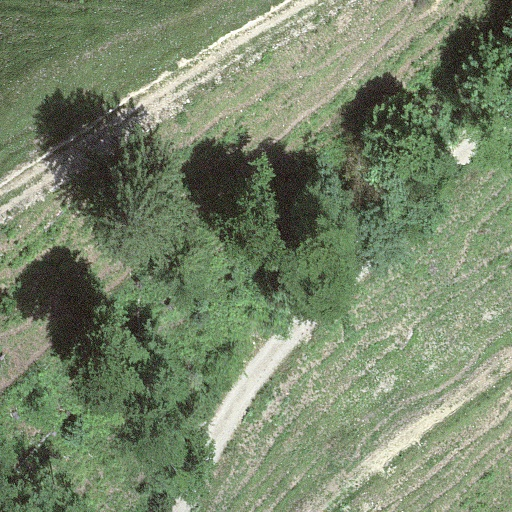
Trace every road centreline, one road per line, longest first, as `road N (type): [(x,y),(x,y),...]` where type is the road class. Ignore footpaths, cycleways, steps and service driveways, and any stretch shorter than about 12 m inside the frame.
road 1 (track): [(176,511),(234,411),(301,328),(511,125)]
road 2 (track): [(339,511),(511,366)]
